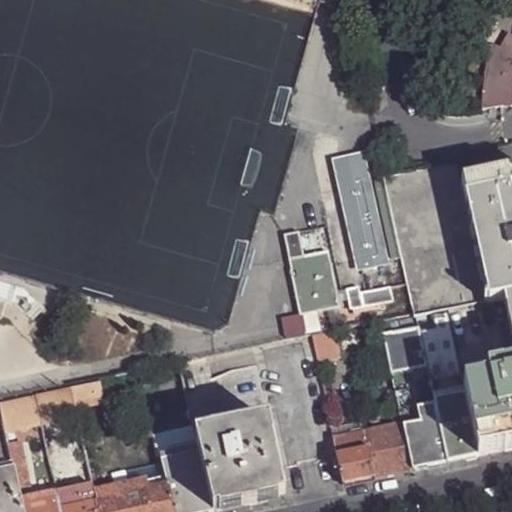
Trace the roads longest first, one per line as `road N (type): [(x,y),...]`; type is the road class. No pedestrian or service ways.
road 1 (residential): [(371,0),(381,13),(408,131),(430,141),(511,127)]
road 2 (residential): [(343,511),(511,474)]
